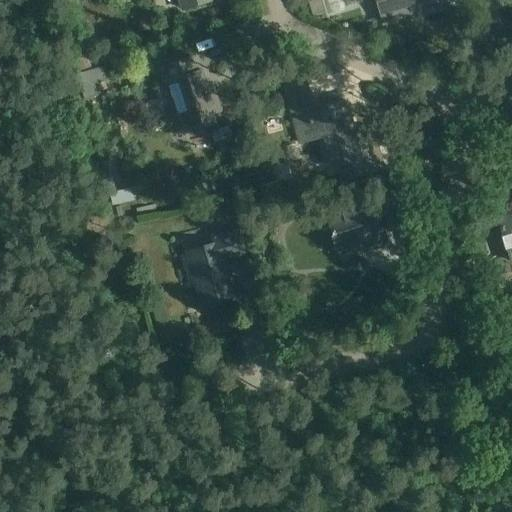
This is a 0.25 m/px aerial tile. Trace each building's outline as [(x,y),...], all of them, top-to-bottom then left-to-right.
[(178,0),(181,9),(195,6),(213,0),(178,0)] [(376,0),(383,22),(447,3),(445,0),(376,0)] [(476,0),(480,14),(492,10),(504,7),(502,0),(476,0)] [(87,55),(75,59),(78,70),(91,66),(87,55)] [(174,64),(161,69),(165,82),(168,82),(178,112),(181,113),(188,132),(196,129),(215,123),(212,113),(221,110),(214,89),(209,90),(203,71),(198,73),(193,58),(174,64)] [(86,102),(102,96),(98,83),(109,79),(105,65),(77,74),(86,102)] [(284,85),(300,141),(324,134),(333,166),(344,163),(349,179),(385,169),(374,128),(356,133),(347,100),(315,109),(306,79),(284,85)] [(140,199),(137,187),(115,191),(112,177),(106,178),(112,205),(140,199)] [(198,194),(214,190),(211,179),(195,183),(198,194)] [(278,182),(261,186),(265,202),(282,197),(278,182)] [(383,193),(393,224),(407,220),(398,189),(383,193)] [(328,216),(332,230),(337,249),(367,240),(370,248),(388,243),(376,202),(328,216)] [(511,261),(511,219),(500,223),(511,261)] [(198,285),(198,287),(203,307),(237,297),(226,262),(250,255),(242,227),(212,235),(215,244),(193,250),(203,284),(198,285)] [(474,365),(500,373),(506,350),(481,343),(474,365)]
